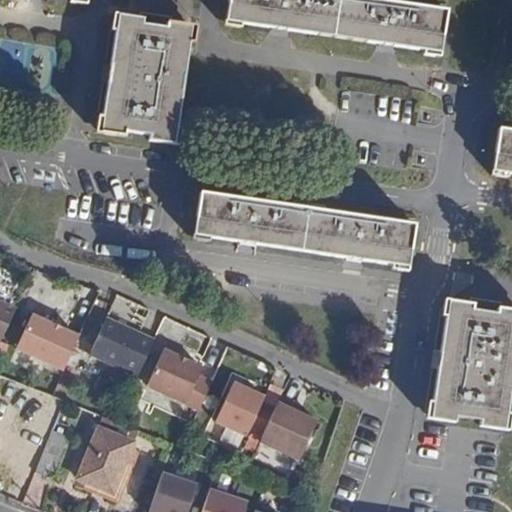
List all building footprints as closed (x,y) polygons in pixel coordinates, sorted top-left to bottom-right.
[(266,0),(230,0),(227,32),(418,60),(436,62),(441,24),(266,0)] [(117,30),(103,146),(173,155),(189,40),(117,30)] [(511,147),(499,145),(493,184),(511,186),(511,147)] [(202,208),(197,249),(405,279),(410,238),(202,208)] [(0,328),(10,306),(0,301),(0,328)] [(10,345),(55,366),(70,333),(24,311),(10,345)] [(80,351),(129,370),(145,333),(97,313),(80,351)] [(511,322),(447,314),(430,431),(452,434),(455,427),(478,429),(479,437),(503,441),(511,379),(511,322)] [(138,379),(190,402),(201,375),(188,369),(191,360),(154,344),(138,379)] [(252,429),(264,400),(252,395),(255,389),(222,374),(205,414),(238,430),(240,424),(252,429)] [(252,429),(250,435),(290,451),(306,411),(287,403),(280,401),(282,395),(268,389),(264,400),(252,429)] [(108,416),(100,413),(77,475),(111,490),(136,427),(108,416)] [(49,429),(32,470),(48,476),(59,446),(61,434),(49,429)] [(193,511),(202,485),(164,473),(152,511),(193,511)] [(248,511),(251,503),(213,490),(204,511),(248,511)]
